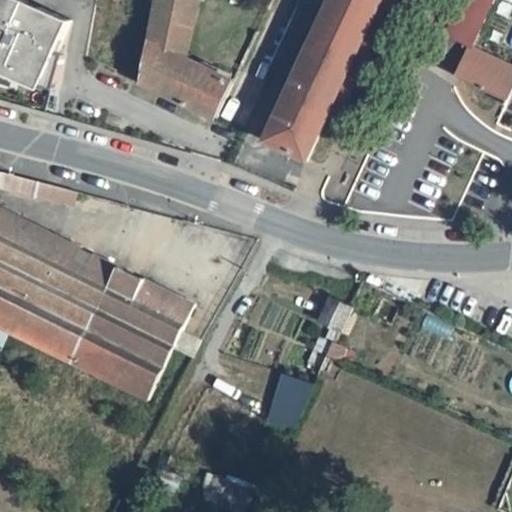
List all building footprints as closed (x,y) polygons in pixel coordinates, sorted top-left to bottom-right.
[(156,0),(142,90),(218,124),(235,88),(188,66),(202,0),(156,0)] [(277,76),(248,138),(309,166),(384,0),(305,0),(272,74),(277,76)] [(462,0),(445,39),(470,51),(494,0),(462,0)] [(71,22),(25,2),(20,15),(0,6),(0,75),(55,91),(65,56),(57,54),(71,22)] [(511,88),(511,73),(469,54),(456,82),(504,106),(511,88)] [(44,206),(48,191),(11,181),(7,196),(44,206)] [(68,214),(72,198),(48,191),(44,206),(68,214)] [(78,253),(0,215),(0,291),(88,334),(118,272),(91,260),(85,272),(72,266),(78,253)] [(118,272),(88,334),(0,291),(0,331),(147,406),(168,363),(189,373),(200,350),(180,340),(193,310),(118,272)] [(338,337),(345,322),(349,314),(330,306),(319,328),(338,337)] [(352,325),(345,322),(338,337),(345,340),(352,325)] [(348,357),(333,349),(327,362),(342,369),(348,357)] [(267,430),(291,438),(313,392),(283,382),(267,430)] [(181,485),(165,477),(154,499),(170,507),(181,485)] [(204,508),(212,511),(248,511),(255,497),(229,484),(228,487),(211,480),(204,494),(204,508)]
